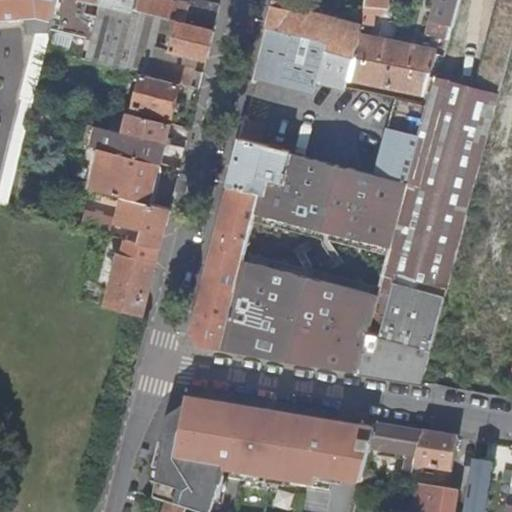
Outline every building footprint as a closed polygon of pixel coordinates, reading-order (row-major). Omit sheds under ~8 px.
[(0,205),(7,207),(16,168),(26,128),(31,108),(36,89),(46,49),(57,0),(0,0),(0,16),(24,14),(26,33),(37,33),(20,99),(22,100),(0,191),(0,205)] [(57,0),(46,49),(86,59),(89,51),(101,3),(101,0),(57,0)] [(137,9),(214,29),(219,6),(198,0),(190,0),(189,5),(170,0),(152,0),(153,0),(150,0),(101,0),(101,3),(131,11),(137,9)] [(273,0),(272,0),(266,28),(289,32),(328,42),(326,50),(354,58),(360,36),(361,27),(362,25),(273,0)] [(437,54),(444,56),(458,0),(438,0),(429,37),(446,41),(443,52),(360,36),(354,58),(349,76),(349,78),(426,94),(431,77),(437,54)] [(364,0),(362,25),(361,27),(375,26),(377,15),(383,16),(384,10),(387,10),(388,0),(364,0)] [(101,3),(89,51),(86,59),(141,73),(179,82),(190,85),(194,70),(197,57),(206,59),(214,29),(137,9),(131,11),(101,3)] [(266,28),(259,54),(349,76),(354,58),(326,50),(328,42),(289,32),(266,28)] [(259,54),(254,77),(315,92),(316,84),(345,91),(346,88),(349,78),(349,76),(259,54)] [(190,85),(200,87),(201,83),(203,72),(194,70),(190,85)] [(171,116),(179,82),(141,73),(133,107),(171,116)] [(425,106),(430,107),(438,79),(431,77),(426,94),(423,104),(426,105),(425,106)] [(422,383),(423,382),(450,281),(469,210),(489,133),(500,95),(438,79),(430,107),(425,106),(417,134),(419,135),(405,183),(409,185),(360,372),(422,383)] [(391,128),(414,134),(417,134),(425,106),(426,105),(423,104),(398,99),(390,97),(383,126),(391,128)] [(124,132),(165,142),(170,122),(129,112),(124,132)] [(99,147),(160,162),(165,142),(124,132),(98,125),(92,145),(99,147)] [(371,174),(401,182),(414,134),(391,128),(383,126),(371,174)] [(241,128),(238,139),(254,143),(256,134),(257,131),(241,128)] [(256,134),(254,143),(273,148),(275,139),(256,134)] [(198,345),(360,372),(409,185),(405,183),(401,182),(371,174),(276,150),(273,148),(254,143),(238,139),(190,332),(198,345)] [(122,194),(154,203),(161,175),(159,170),(157,168),(155,168),(156,162),(160,163),(160,162),(99,147),(96,159),(100,160),(93,187),(122,194)] [(138,241),(161,247),(170,207),(154,203),(122,194),(116,222),(141,228),(138,241)] [(111,234),(114,212),(85,209),(82,230),(111,234)] [(118,251),(157,261),(161,247),(138,241),(121,236),(118,251)] [(105,303),(144,314),(157,261),(118,251),(105,303)] [(196,401),(184,409),(186,412),(173,420),(166,433),(157,486),(154,501),(167,506),(186,511),(212,511),(219,492),(222,491),(223,480),(241,483),(242,478),(316,490),(317,481),(332,484),(332,479),(338,444),(321,441),(324,428),(223,411),(224,405),(196,401)] [(184,409),(167,420),(150,484),(157,486),(166,433),(173,420),(186,412),(184,409)] [(351,483),(361,429),(354,428),(341,425),(338,444),(332,479),(344,481),(351,483)] [(411,478),(414,466),(423,433),(377,425),(375,432),(371,449),(410,456),(409,460),(406,459),(403,476),(408,477),(411,478)] [(362,484),(371,449),(375,432),(361,429),(351,483),(362,484)] [(453,473),(458,438),(423,433),(414,466),(453,473)] [(330,492),(332,484),(317,481),(316,490),(330,492)] [(446,511),(449,493),(415,488),(413,503),(411,511),(446,511)]
